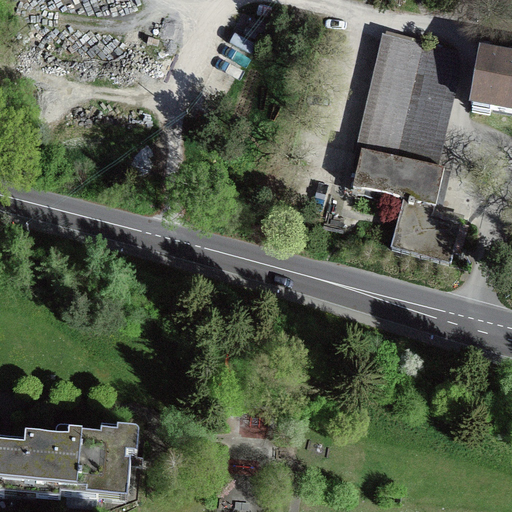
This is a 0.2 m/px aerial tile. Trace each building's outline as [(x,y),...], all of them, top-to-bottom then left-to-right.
[(354,191),(404,202),(434,209),(443,175),(429,172),(456,55),(388,42),(354,191)] [(511,112),(511,62),(480,57),(472,105),(511,112)] [(432,219),(434,209),(404,202),(390,251),(450,267),(461,227),(432,219)] [(135,435),(101,432),(100,442),(102,442),(97,492),(99,492),(128,495),(130,469),(125,468),(126,460),(137,461),(139,441),(135,435)] [(55,445),(25,442),(24,448),(21,490),(36,491),(36,497),(98,502),(99,492),(97,492),(102,442),(100,442),(72,440),(72,436),(61,435),(56,437),(55,445)] [(24,448),(0,445),(0,498),(4,499),(5,489),(21,490),(24,448)]
